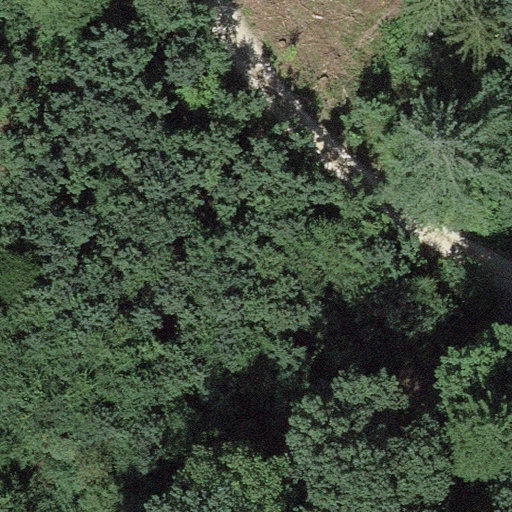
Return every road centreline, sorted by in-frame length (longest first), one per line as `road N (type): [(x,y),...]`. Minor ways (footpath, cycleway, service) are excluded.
road 1 (track): [(224,0),(284,94),(344,155),(450,227),(511,250)]
road 2 (track): [(230,511),(361,392),(511,337)]
